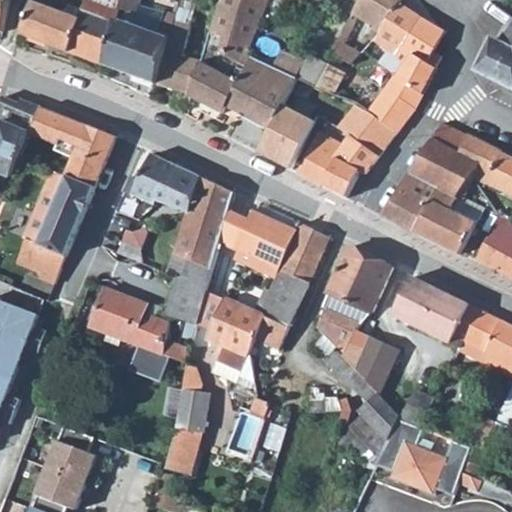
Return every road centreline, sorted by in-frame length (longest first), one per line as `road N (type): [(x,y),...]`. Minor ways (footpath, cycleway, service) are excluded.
road 1 (secondary): [(352,227),(146,124)]
road 2 (residential): [(146,124),(91,267),(138,284)]
road 3 (residential): [(352,227),(458,83)]
road 4 (secondary): [(511,307),(352,227)]
road 5 (secondary): [(146,124),(0,67)]
